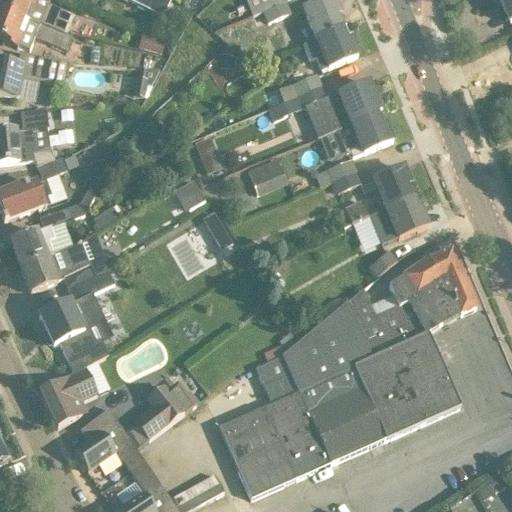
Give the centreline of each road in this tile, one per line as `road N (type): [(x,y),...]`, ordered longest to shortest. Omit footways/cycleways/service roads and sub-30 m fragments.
road 1 (secondary): [(398,0),(479,202)]
road 2 (residential): [(56,475),(0,353)]
